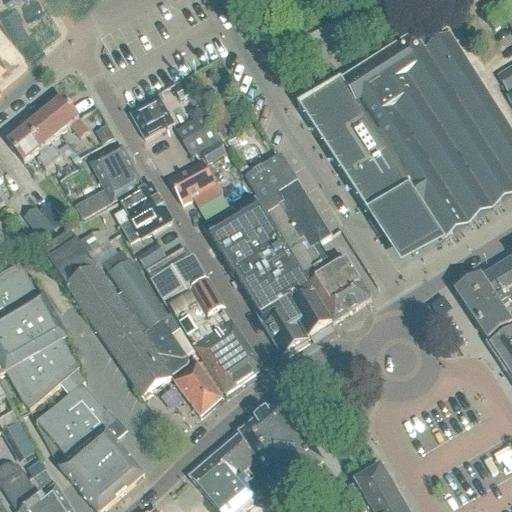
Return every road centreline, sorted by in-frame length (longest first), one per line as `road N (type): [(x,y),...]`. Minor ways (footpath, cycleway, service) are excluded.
road 1 (residential): [(280,383),(82,59),(82,37)]
road 2 (residential): [(404,305),(213,0)]
road 3 (residential): [(280,383),(134,511)]
road 4 (residential): [(406,373),(388,435),(429,511)]
road 5 (residential): [(511,422),(474,374),(406,373)]
road 6 (residential): [(404,305),(511,235)]
